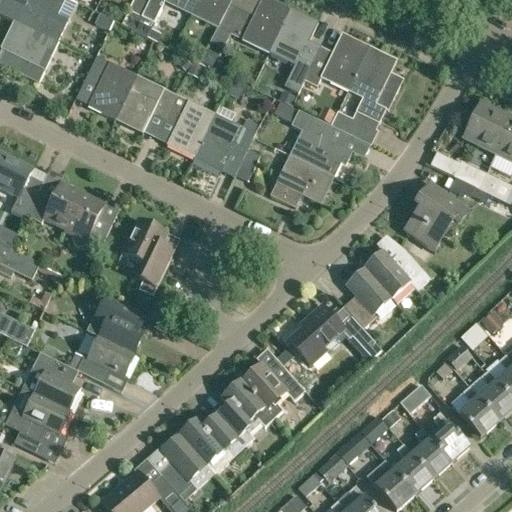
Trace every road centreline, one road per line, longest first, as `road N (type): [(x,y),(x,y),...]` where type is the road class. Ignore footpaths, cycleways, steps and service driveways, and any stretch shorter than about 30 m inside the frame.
road 1 (residential): [(46,511),(195,384),(312,267)]
road 2 (residential): [(312,267),(0,111)]
road 3 (residential): [(312,267),(360,224),(420,145),(489,26)]
